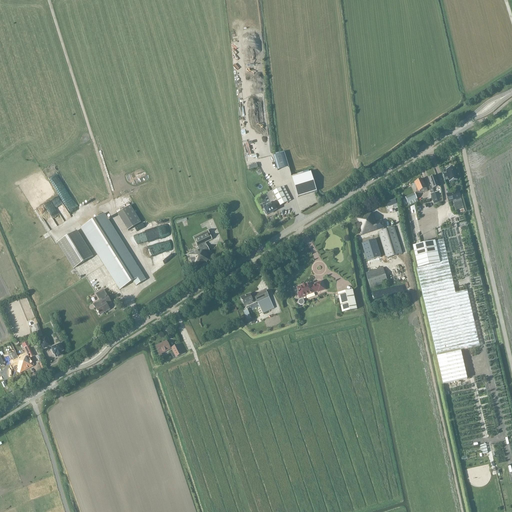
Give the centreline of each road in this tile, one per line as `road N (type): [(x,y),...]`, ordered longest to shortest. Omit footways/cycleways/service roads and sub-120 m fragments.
road 1 (tertiary): [(0,413),(511,92)]
road 2 (track): [(511,362),(453,129)]
road 3 (track): [(337,0),(354,166),(364,184)]
